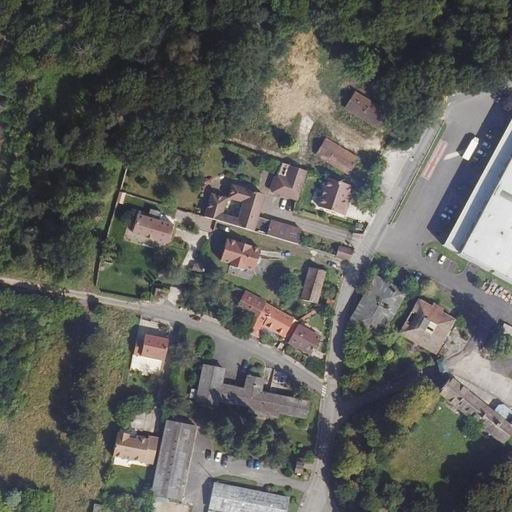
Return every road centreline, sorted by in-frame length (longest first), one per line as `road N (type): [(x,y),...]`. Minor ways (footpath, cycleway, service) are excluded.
road 1 (unclassified): [(478,43),(352,266),(332,391)]
road 2 (track): [(397,186),(197,121),(49,47)]
road 3 (unclassified): [(332,391),(203,325),(0,280)]
